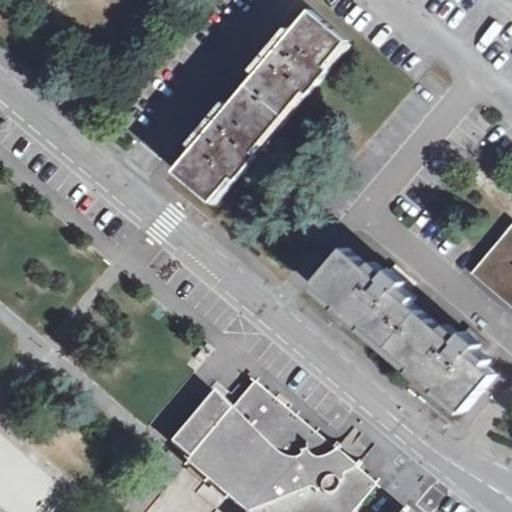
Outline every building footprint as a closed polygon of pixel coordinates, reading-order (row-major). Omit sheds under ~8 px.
[(318,16),(298,39),(293,35),(258,77),(261,81),(235,111),(231,108),(197,146),(201,150),(184,173),(217,201),(236,180),(240,181),(261,157),(257,154),(308,95),(312,97),(335,71),(332,68),(350,44),(318,16)] [(511,226),(475,270),(511,300),(511,226)] [(371,266),(353,252),(324,288),(344,305),(340,311),(367,334),(372,328),(418,368),(416,374),(441,396),(446,390),(470,411),(500,376),(488,364),(492,357),(482,349),(487,341),(467,323),(461,330),(446,319),(440,325),(412,301),(418,294),(411,288),(416,281),(395,263),(389,270),(377,261),(371,266)] [(350,511),(372,485),(250,386),(230,410),(218,400),(206,415),(198,408),(168,445),(187,461),(183,466),(205,484),(239,511),(350,511)] [(0,438),(0,500),(13,511),(32,511),(58,482),(3,436),(0,438)]
